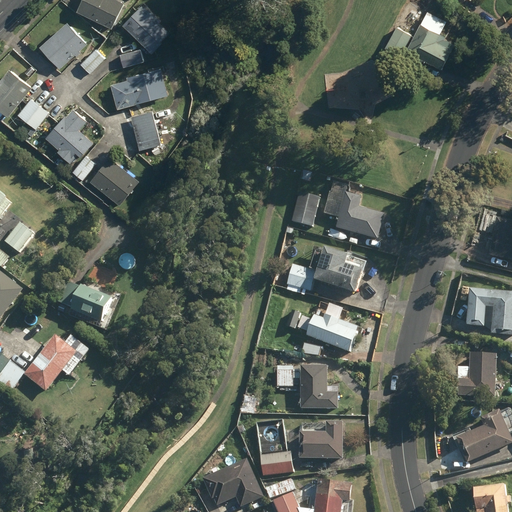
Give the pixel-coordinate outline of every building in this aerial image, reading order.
[(81,0),(76,11),(111,28),(124,3),(117,0),(81,0)] [(122,25),(151,53),(159,44),(159,43),(169,33),(158,22),(160,21),(147,8),(145,10),(141,6),(122,25)] [(405,51),(441,69),(454,45),(444,40),(445,37),(439,34),(446,21),(427,11),(420,25),(420,24),(405,51)] [(40,46),(59,69),(75,55),(76,57),(81,53),(79,51),(86,45),(66,23),(40,46)] [(385,48),(399,56),(411,36),(396,27),(385,48)] [(81,64),(90,73),(104,58),(95,49),(81,64)] [(120,55),(122,67),(143,62),(140,50),(120,55)] [(110,85),(117,110),(167,95),(160,68),(126,78),(127,81),(110,85)] [(0,79),(0,110),(8,117),(31,88),(8,69),(0,79)] [(18,115),(36,130),(49,113),(31,98),(18,115)] [(57,152),(70,164),(78,155),(81,158),(94,143),(79,130),(86,122),(72,110),(65,119),(63,118),(46,138),(59,150),(57,152)] [(131,117),(140,150),(161,144),(152,111),(131,117)] [(74,171),(84,180),(97,165),(86,155),(74,171)] [(90,182),(119,206),(139,182),(110,158),(90,182)] [(300,180),(310,183),(312,174),(303,171),(300,180)] [(336,230),(378,240),(384,214),(359,208),(362,197),(346,193),(348,186),(334,183),(331,194),(330,194),(324,215),(339,219),(336,230)] [(0,219),(13,204),(6,199),(7,197),(0,191),(0,219)] [(293,223),(312,228),(320,199),(300,193),(293,223)] [(489,256),(511,261),(511,221),(497,218),(489,256)] [(5,243),(18,253),(33,234),(20,224),(5,243)] [(0,266),(1,268),(10,258),(0,249),(0,266)] [(314,282),(354,295),(362,271),(345,266),(348,257),(324,249),(316,273),(293,265),(287,285),(311,293),(314,282)] [(0,320),(25,289),(3,271),(0,274),(0,320)] [(68,310),(102,323),(111,298),(77,284),(74,293),(75,293),(68,310)] [(491,335),(511,336),(511,293),(469,291),(466,327),(484,328),(484,318),(492,319),(491,335)] [(307,337),(349,353),(359,328),(325,315),(324,319),(315,316),(313,322),(302,318),(298,329),(308,333),(307,337)] [(87,332),(98,340),(102,335),(91,327),(87,332)] [(23,376),(45,393),(62,372),(68,377),(89,351),(70,336),(65,344),(55,336),(23,376)] [(288,350),(320,357),(322,348),(305,344),(305,346),(289,343),(288,350)] [(0,383),(11,391),(25,373),(0,353),(0,383)] [(458,397),(496,398),(497,356),(470,355),(469,380),(458,380),(458,397)] [(278,356),(277,387),(287,387),(294,388),(294,356),(278,356)] [(300,367),(300,410),(338,410),(338,393),(327,393),(328,367),(300,367)] [(457,439),(467,464),(511,444),(511,440),(500,411),(479,420),(483,428),(457,439)] [(244,422),(252,423),(252,415),(245,415),(244,422)] [(299,460),(343,461),(343,422),(326,422),(326,433),(299,433),(299,460)] [(261,457),(263,477),(294,473),(291,453),(261,457)] [(236,499),(241,509),(256,502),(259,509),(267,505),(264,498),(265,498),(247,460),(204,481),(216,508),(236,499)] [(266,489),(270,500),(296,490),(293,480),(266,489)] [(340,511),(342,502),(350,503),(352,485),(318,481),(314,511),(299,509),(292,494),(272,503),(275,511),(340,511)] [(507,511),(507,504),(510,504),(510,497),(505,498),(504,487),(474,490),(476,511),(507,511)]
